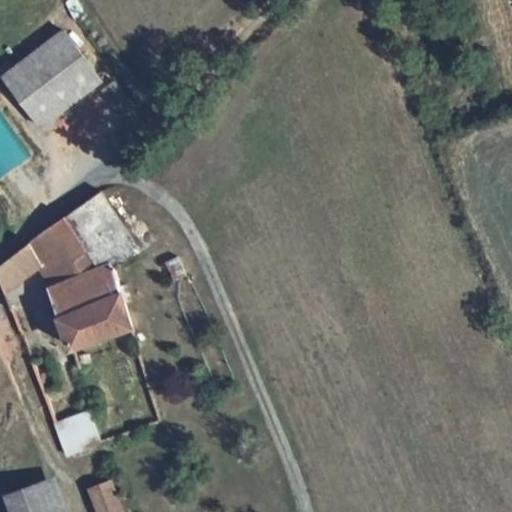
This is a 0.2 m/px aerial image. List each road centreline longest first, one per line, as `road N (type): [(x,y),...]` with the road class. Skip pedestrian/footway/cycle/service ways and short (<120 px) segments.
road 1 (unclassified): [(0,252),(91,182),(147,179),(169,197),(199,237),(306,511)]
road 2 (track): [(275,0),(117,175)]
